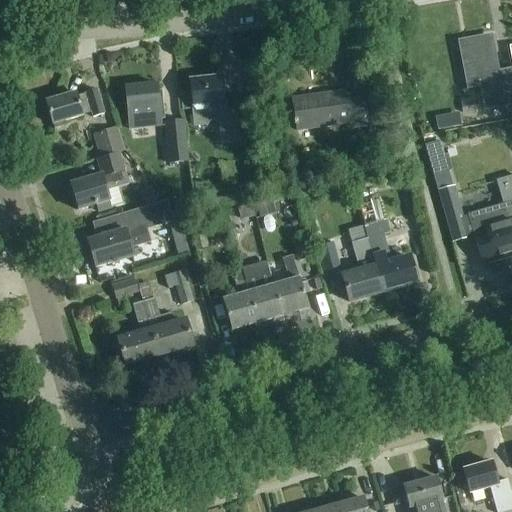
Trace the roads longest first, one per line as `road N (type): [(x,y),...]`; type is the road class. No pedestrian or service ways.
road 1 (tertiary): [(96,425),(201,404),(511,316)]
road 2 (residential): [(125,511),(511,405)]
road 3 (unclassified): [(0,41),(314,0)]
road 4 (tertiary): [(96,425),(79,413),(66,382),(0,160)]
